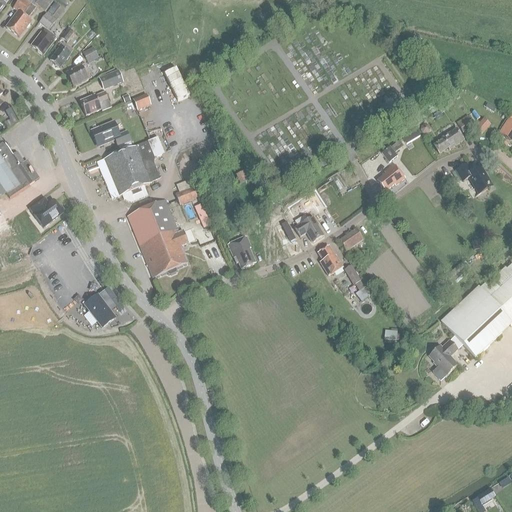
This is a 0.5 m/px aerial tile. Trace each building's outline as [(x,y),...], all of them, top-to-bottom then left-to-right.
[(36,9),(24,0),(20,0),(13,9),(18,13),(6,29),(19,39),(31,23),(28,20),(36,9)] [(38,0),(35,5),(45,13),(53,2),(52,1),(52,0),(38,0)] [(60,8),(55,4),(47,13),(53,17),(60,8)] [(56,22),(47,14),(39,24),(48,31),(56,22)] [(61,39),(67,44),(74,34),(68,29),(61,39)] [(56,39),(45,31),(42,35),(42,34),(32,47),(38,52),(37,53),(41,56),(42,55),(43,56),(53,43),(56,39)] [(73,51),(64,44),(60,48),(50,61),(60,69),(70,56),(73,51)] [(82,54),(88,64),(98,59),(93,48),(82,54)] [(70,80),(73,87),(88,80),(88,79),(92,77),(86,65),(81,67),(67,75),(67,76),(66,76),(69,81),(70,80)] [(132,83),(134,82),(138,94),(146,91),(137,69),(128,73),(132,83)] [(99,79),(104,92),(124,84),(119,71),(99,79)] [(108,102),(105,94),(96,97),(95,97),(80,103),(86,117),(101,111),(99,106),(108,102)] [(128,96),(122,98),(125,105),(131,102),(128,96)] [(411,99),(416,106),(420,103),(415,96),(411,99)] [(144,97),(133,101),(137,112),(149,108),(144,97)] [(108,102),(99,106),(101,111),(102,113),(112,109),(108,102)] [(12,109),(7,112),(13,123),(18,120),(12,109)] [(147,134),(159,131),(154,115),(143,118),(147,134)] [(469,116),(458,124),(467,135),(478,127),(469,116)] [(511,122),(508,120),(499,134),(511,142),(511,140),(511,122)] [(417,126),(422,134),(430,130),(425,122),(417,126)] [(119,136),(113,124),(92,132),(99,148),(115,141),(118,148),(131,142),(127,133),(119,136)] [(404,136),(409,144),(420,137),(415,130),(404,136)] [(464,141),(457,130),(442,139),(443,141),(434,147),(439,155),(448,149),(449,151),(464,141)] [(165,155),(161,147),(158,139),(148,143),(155,160),(165,155)] [(154,164),(155,160),(148,143),(136,147),(104,161),(119,198),(122,197),(124,201),(131,204),(148,197),(144,188),(152,184),(151,183),(160,180),(155,169),(154,164)] [(0,185),(10,200),(30,186),(29,186),(18,168),(19,167),(5,146),(3,144),(0,145),(0,148),(0,149),(0,185)] [(398,157),(391,149),(383,156),(390,164),(398,157)] [(480,167),(471,172),(467,165),(452,174),(457,183),(461,180),(463,183),(469,179),(478,194),(492,186),(480,167)] [(394,186),(395,187),(406,179),(394,166),(384,174),(386,175),(377,182),(385,193),(394,186)] [(247,182),(243,174),(236,177),(240,186),(247,182)] [(362,186),(349,193),(358,210),(371,204),(362,186)] [(175,195),(180,207),(199,199),(194,188),(175,195)] [(318,191),(290,207),(295,216),(314,205),(319,213),(328,208),(318,191)] [(0,258),(28,245),(27,242),(49,232),(46,227),(63,215),(58,208),(57,209),(52,203),(49,205),(44,200),(31,210),(32,210),(21,215),(19,210),(0,219),(0,258)] [(170,276),(176,274),(177,272),(176,270),(188,264),(187,264),(180,248),(188,244),(183,233),(179,235),(165,202),(128,218),(153,280),(167,273),(168,275),(170,276)] [(196,206),(204,229),(213,225),(204,203),(196,206)] [(306,235),(312,245),(324,238),(318,228),(319,227),(313,218),(294,230),(300,239),(306,235)] [(363,241),(356,230),(339,242),(346,253),(363,241)] [(208,246),(218,241),(214,234),(205,238),(208,246)] [(238,264),(241,271),(256,265),(249,250),(252,249),(246,238),(228,246),(236,265),(238,264)] [(472,245),(473,251),(482,249),(480,243),(472,245)] [(335,258),(329,247),(318,254),(323,262),(320,264),(329,278),(343,269),(336,257),(335,258)] [(511,264),(508,261),(441,323),(475,360),(511,325),(511,264)] [(445,278),(452,286),(471,269),(468,265),(466,266),(463,262),(445,278)] [(361,282),(352,267),(344,271),(353,287),(361,282)] [(104,293),(115,308),(119,313),(124,310),(123,308),(109,289),(108,290),(104,293)] [(115,308),(104,293),(98,297),(98,296),(91,302),(85,307),(102,330),(116,320),(110,312),(112,311),(115,308)] [(429,358),(447,377),(458,366),(450,358),(458,351),(450,342),(442,349),(440,348),(429,358)] [(504,490),(511,484),(511,479),(510,476),(500,484),(504,490)] [(480,511),(485,511),(495,507),(490,500),(495,497),(491,490),(473,500),(480,511)]
